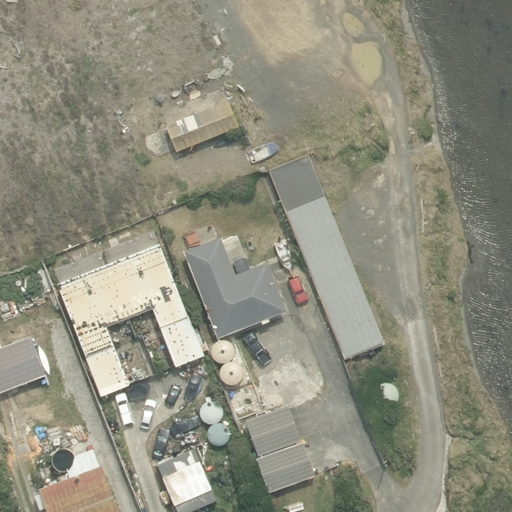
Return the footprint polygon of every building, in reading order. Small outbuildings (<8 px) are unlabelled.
[(176,153),(239,128),(228,101),(166,126),(176,153)] [(345,360),(385,344),(308,154),(268,171),(345,360)] [(235,276),(220,237),(183,252),(217,339),(262,322),(263,325),(269,322),(268,319),(286,312),(267,263),(235,276)] [(204,356),(160,244),(57,285),(101,397),(129,386),(106,327),(153,309),(176,367),(204,356)] [(0,392),(44,376),(29,337),(0,348),(0,392)] [(258,456),(301,442),(288,406),(246,421),(258,456)] [(268,493),(315,477),(303,442),(256,459),(268,493)] [(47,511),(119,511),(102,465),(39,489),(47,511)]
